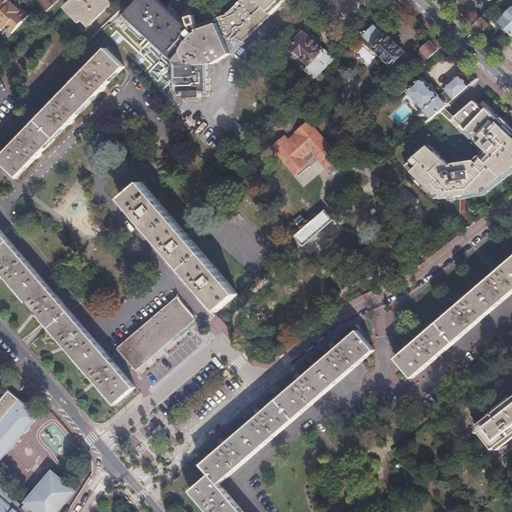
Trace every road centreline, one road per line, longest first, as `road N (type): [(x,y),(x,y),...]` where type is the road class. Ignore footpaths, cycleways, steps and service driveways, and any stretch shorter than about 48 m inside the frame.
road 1 (residential): [(511,206),(408,287),(335,322),(258,382)]
road 2 (residential): [(258,382),(222,341),(99,447)]
road 3 (residential): [(137,490),(258,382)]
road 4 (residential): [(0,330),(99,447)]
road 5 (residential): [(511,86),(420,0)]
